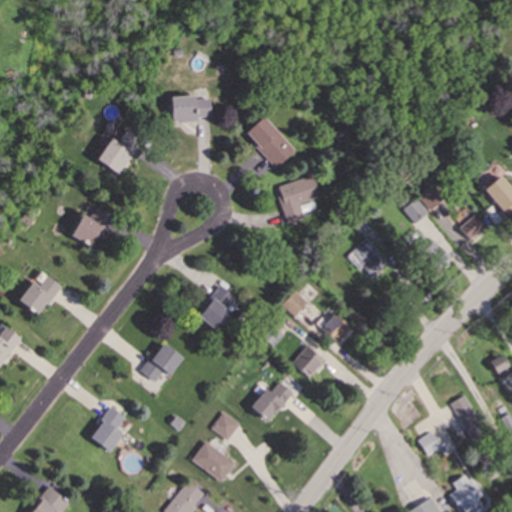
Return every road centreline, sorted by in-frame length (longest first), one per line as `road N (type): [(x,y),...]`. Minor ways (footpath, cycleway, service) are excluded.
road 1 (tertiary): [(511,266),(431,345),(304,511)]
road 2 (residential): [(0,459),(204,214)]
